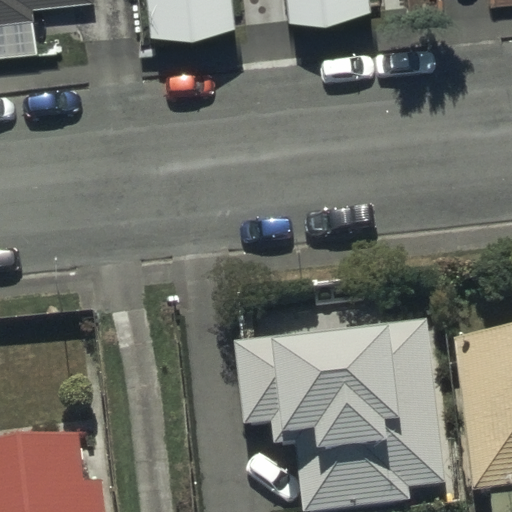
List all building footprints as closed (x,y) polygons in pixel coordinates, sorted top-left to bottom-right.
[(0,0),(0,10),(38,6),(37,0),(0,0)] [(231,0),(155,0),(158,26),(234,18),(231,0)] [(370,0),(294,0),(295,10),(371,2),(370,0)] [(435,320),(237,339),(246,429),(273,427),(275,449),(298,447),(305,511),(412,501),(411,487),(451,483),(435,320)] [(511,336),(463,342),(479,489),(511,485),(511,336)] [(86,435),(0,445),(0,511),(113,511),(109,479),(92,481),(86,435)]
